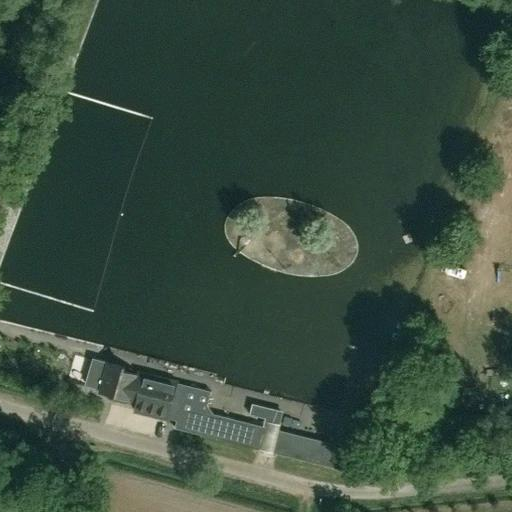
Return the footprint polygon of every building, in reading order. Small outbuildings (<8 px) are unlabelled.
[(465,264),(459,272),(475,284),(481,276),(465,264)] [(100,393),(131,401),(131,400),(138,376),(138,375),(122,371),(123,368),(108,363),(100,393)] [(391,364),(374,409),(392,416),(409,370),(391,364)] [(142,377),(138,376),(131,400),(136,402),(134,411),(169,420),(170,415),(177,417),(174,428),(261,449),(266,427),(213,414),(212,418),(197,414),(200,404),(208,405),(211,392),(185,385),(185,389),(177,387),(178,382),(143,374),(142,377)] [(280,411),(252,404),(250,414),(266,418),(265,421),(277,424),(280,411)] [(278,430),(272,452),(358,474),(368,435),(350,431),(345,451),(330,448),(331,443),(278,430)]
